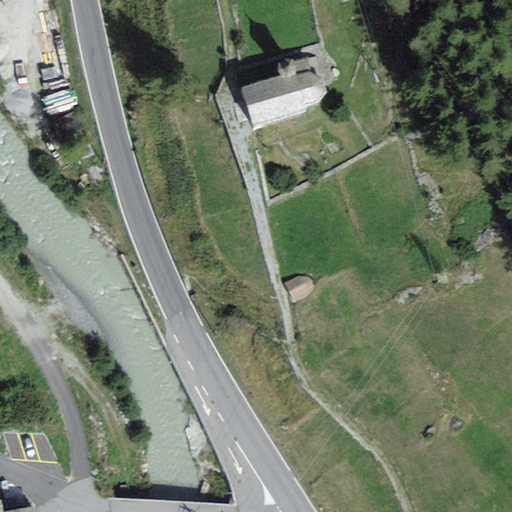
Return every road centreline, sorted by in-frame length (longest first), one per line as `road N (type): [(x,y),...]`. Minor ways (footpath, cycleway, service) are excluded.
road 1 (secondary): [(87,0),(127,163),(177,310),(291,509)]
road 2 (track): [(0,286),(42,350),(75,426),(83,511)]
